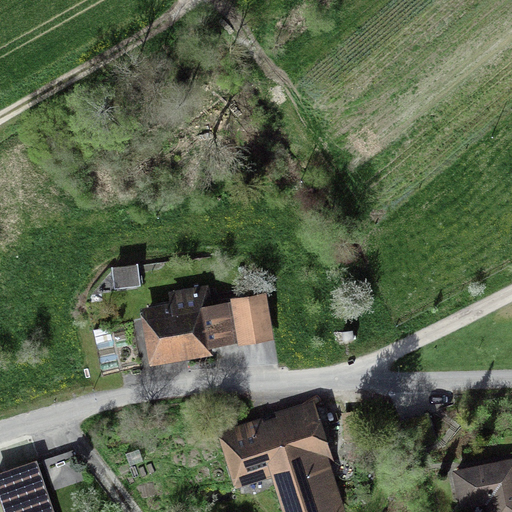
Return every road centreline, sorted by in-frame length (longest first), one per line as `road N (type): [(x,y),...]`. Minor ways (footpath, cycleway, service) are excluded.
road 1 (residential): [(329,374),(160,388),(0,434)]
road 2 (track): [(191,0),(243,30),(352,201)]
road 3 (track): [(186,0),(167,21),(0,117)]
road 4 (unclassified): [(329,374),(511,377)]
